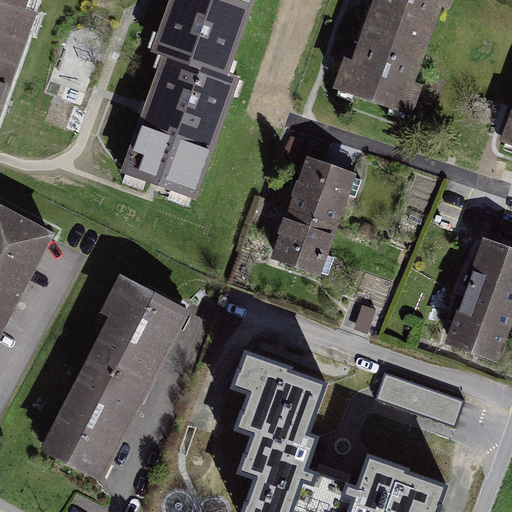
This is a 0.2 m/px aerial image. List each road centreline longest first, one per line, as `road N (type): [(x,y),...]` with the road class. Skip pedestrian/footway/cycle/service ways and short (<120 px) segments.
road 1 (residential): [(272,320),(511,400)]
road 2 (residential): [(293,120),(511,193)]
